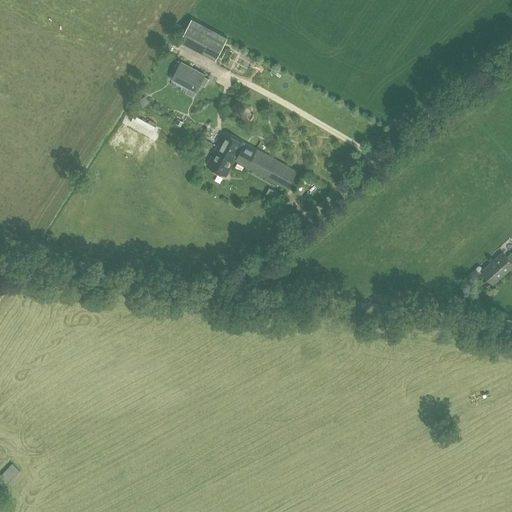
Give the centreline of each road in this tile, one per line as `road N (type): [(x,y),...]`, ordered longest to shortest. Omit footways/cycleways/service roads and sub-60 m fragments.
road 1 (unclassified): [(224,291),(511,53)]
road 2 (unclassified): [(511,326),(224,291)]
road 3 (unclassified): [(224,291),(0,263)]
